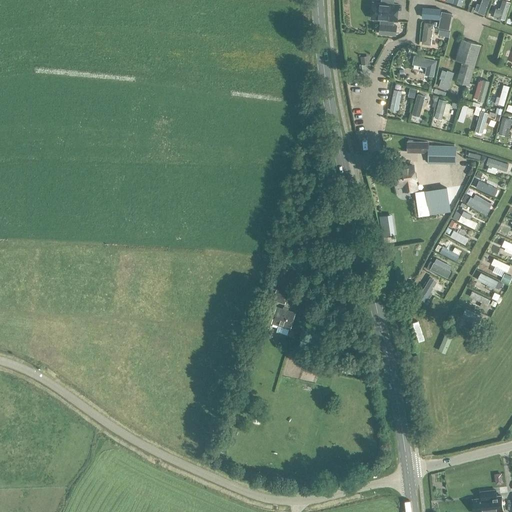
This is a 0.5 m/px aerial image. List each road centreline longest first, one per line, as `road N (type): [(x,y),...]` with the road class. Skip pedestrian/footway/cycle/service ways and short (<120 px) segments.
road 1 (primary): [(408,477),(322,0)]
road 2 (unclassified): [(408,477),(305,503),(239,493),(0,366)]
